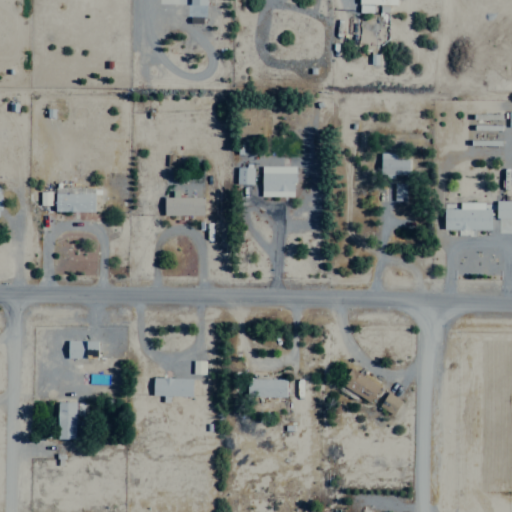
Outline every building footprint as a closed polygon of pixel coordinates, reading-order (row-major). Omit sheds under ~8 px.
[(407,159),(395,159),(395,152),(378,153),(379,174),(408,173),(407,159)] [(260,196),(293,196),(293,166),(260,165),(260,196)] [(251,167),(235,167),(235,183),(251,184),(251,167)] [(404,201),(404,183),(393,182),(393,200),(404,201)] [(92,187),(54,187),(53,211),(92,211),(92,187)] [(202,214),(202,196),(177,197),(177,190),(171,190),(171,196),(162,197),(162,215),(202,214)] [(49,191),(38,191),(39,205),(49,204),(49,191)] [(494,217),(511,217),(511,200),(494,201),(494,217)] [(489,208),(482,208),(482,202),(458,202),(458,208),(442,208),(442,229),(489,229),(489,208)] [(96,358),(96,340),(66,340),(66,358),(96,358)] [(191,373),(203,374),(203,360),(191,360),(191,373)] [(378,386),(348,368),(338,384),(368,402),(378,386)] [(151,395),(164,395),(164,396),(190,397),(190,378),(151,377),(151,395)] [(284,379),(246,378),(245,397),(284,397),(284,379)] [(400,399),(384,392),(377,407),(393,414),(400,399)] [(73,402),(56,401),(55,439),(73,439),(73,402)]
